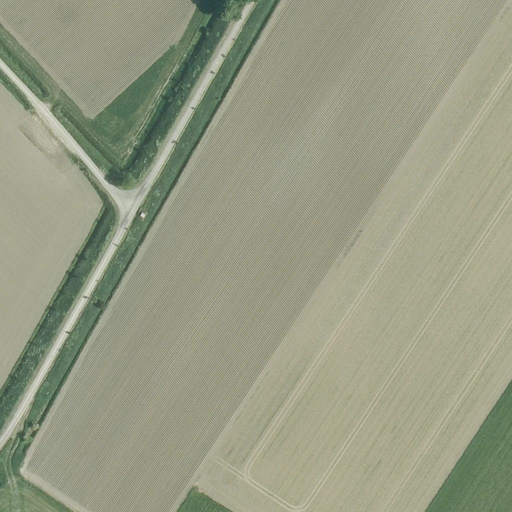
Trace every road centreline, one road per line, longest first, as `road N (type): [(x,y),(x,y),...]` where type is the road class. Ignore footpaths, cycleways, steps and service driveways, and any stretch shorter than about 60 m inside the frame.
road 1 (unclassified): [(0,443),(132,209)]
road 2 (unclassified): [(132,209),(250,0)]
road 3 (unclassified): [(132,209),(0,65)]
